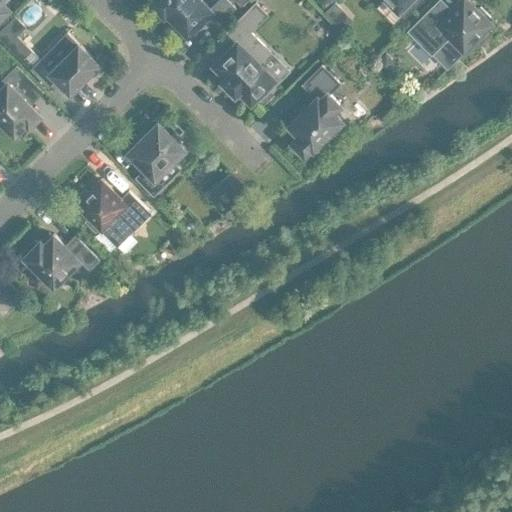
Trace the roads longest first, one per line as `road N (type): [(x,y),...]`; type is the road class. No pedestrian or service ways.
road 1 (residential): [(0,216),(155,59)]
road 2 (residential): [(264,166),(155,59)]
